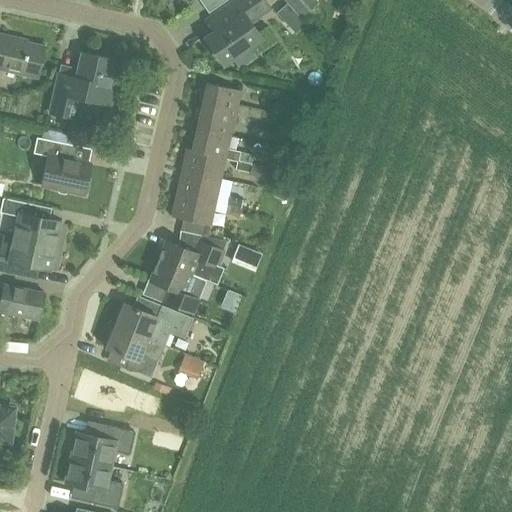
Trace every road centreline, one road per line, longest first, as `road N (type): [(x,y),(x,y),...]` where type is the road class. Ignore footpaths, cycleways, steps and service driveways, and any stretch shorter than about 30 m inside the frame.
road 1 (residential): [(55,347),(69,331),(79,293),(143,226),(178,69),(157,31),(16,0)]
road 2 (residential): [(55,347),(60,372),(29,511)]
